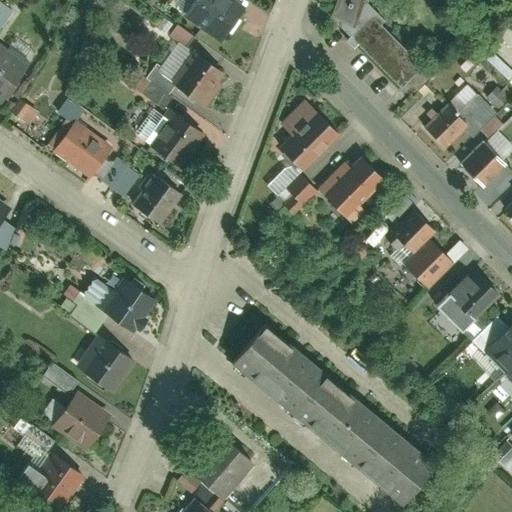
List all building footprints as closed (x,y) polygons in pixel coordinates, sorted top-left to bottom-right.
[(198,0),(184,20),(222,48),(247,12),(230,0),(198,0)] [(335,0),(330,16),(400,87),(421,69),(381,22),(386,0),(335,0)] [(0,49),(0,104),(8,110),(34,72),(0,49)] [(173,89),(205,112),(229,79),(197,56),(173,89)] [(21,100),(11,112),(26,124),(36,111),(21,100)] [(142,139),(161,117),(151,108),(131,130),(142,139)] [(299,167),(336,136),(312,108),(275,139),(299,167)] [(445,110),(423,131),(444,152),(466,131),(445,110)] [(176,114),(149,154),(182,175),(208,135),(176,114)] [(73,122),(48,154),(90,186),(114,153),(73,122)] [(503,167),(483,147),(459,171),(479,191),(503,167)] [(378,177),(355,154),(316,190),(341,213),(378,177)] [(316,190),(299,173),(276,196),(293,213),(316,190)] [(165,229),(184,197),(151,177),(132,209),(165,229)] [(0,228),(11,212),(0,205),(0,228)] [(422,285),(450,259),(427,235),(435,228),(415,206),(389,229),(408,250),(398,259),(422,285)] [(471,315),(497,290),(479,271),(472,278),(461,267),(442,286),(471,315)] [(131,339),(157,302),(127,281),(101,318),(131,339)] [(91,329),(103,314),(81,295),(68,310),(91,329)] [(317,367),(261,321),(226,364),(281,410),(317,367)] [(505,370),(511,363),(511,324),(485,350),(505,370)] [(133,364),(100,340),(75,374),(108,398),(133,364)] [(39,374),(64,394),(74,380),(49,361),(39,374)] [(372,412),(317,367),(281,410),(337,455),(372,412)] [(89,453),(111,419),(75,396),(52,430),(89,453)] [(428,458),(372,412),(337,455),(392,501),(428,458)] [(250,460),(220,433),(190,467),(221,494),(250,460)] [(83,475),(56,458),(36,489),(63,506),(83,475)] [(209,511),(192,497),(178,511),(209,511)]
